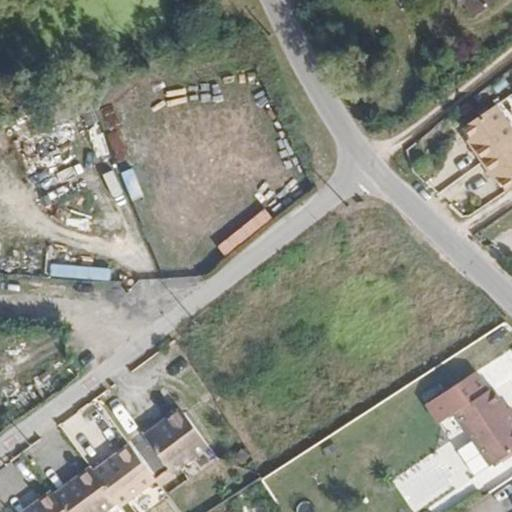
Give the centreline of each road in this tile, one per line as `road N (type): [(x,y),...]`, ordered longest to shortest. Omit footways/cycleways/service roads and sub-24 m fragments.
road 1 (residential): [(0,451),(363,164)]
road 2 (tertiary): [(363,164),(410,217),(511,305)]
road 3 (tertiary): [(272,0),(363,164)]
road 4 (track): [(511,60),(363,164)]
